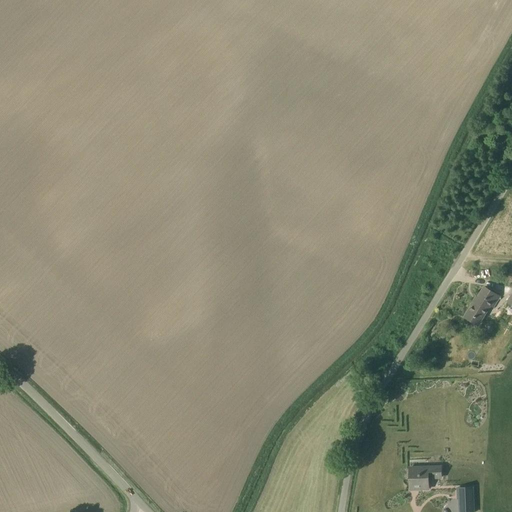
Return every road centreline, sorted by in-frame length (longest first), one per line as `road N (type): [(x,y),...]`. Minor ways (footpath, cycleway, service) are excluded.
road 1 (unclassified): [(341,511),(371,406),(511,171)]
road 2 (unclassified): [(137,500),(0,363)]
